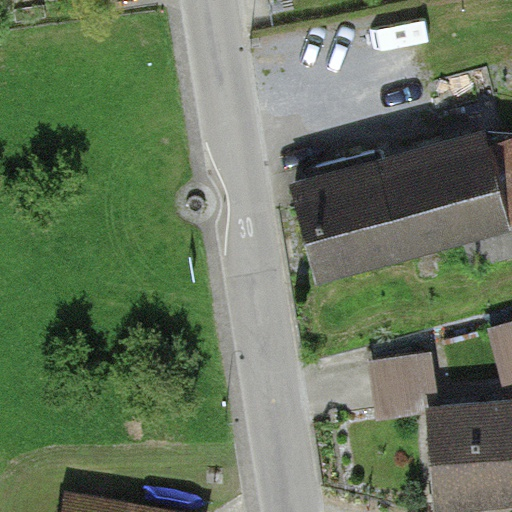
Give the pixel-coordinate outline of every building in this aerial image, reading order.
[(485,118),(295,168),(321,265),(511,215),(485,118)] [(511,371),(511,313),(493,318),(508,373),(511,371)] [(432,346),(371,354),(374,382),(378,410),(439,401),(432,346)] [(511,389),(430,397),(439,502),(511,496),(511,389)] [(147,511),(65,500),(63,511),(147,511)]
